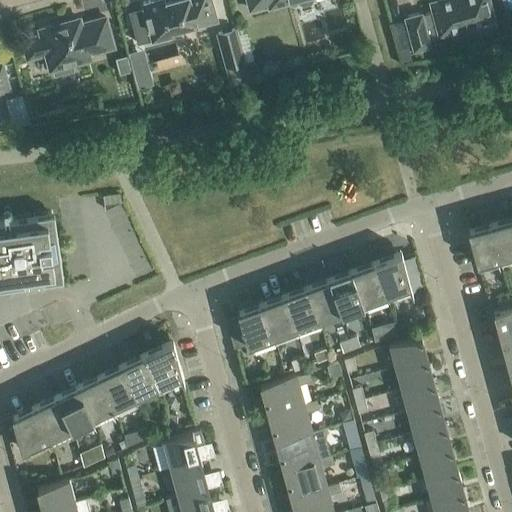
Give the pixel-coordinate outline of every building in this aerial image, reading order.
[(144,5),(128,9),(137,42),(152,37),(174,32),(173,28),(182,26),(183,27),(216,18),(210,0),(148,0),(143,2),(144,5)] [(405,16),(414,47),(429,43),(427,35),(439,32),(439,33),(494,18),(489,0),(430,0),(433,9),(421,12),(405,16)] [(105,16),(81,22),(79,17),(68,20),(39,28),(41,33),(22,38),(27,57),(46,52),(50,68),(91,57),(89,52),(113,45),(105,16)] [(235,28),(218,32),(227,64),(243,59),(235,28)] [(127,54),(115,57),(119,72),(131,69),(127,54)] [(0,88),(8,86),(2,65),(0,65),(0,88)] [(8,105),(12,123),(30,122),(25,100),(8,105)] [(0,284),(63,276),(54,210),(0,217),(0,284)] [(511,250),(511,213),(491,219),(501,253),(511,250)] [(501,253),(491,219),(468,226),(468,225),(467,226),(476,260),(501,253)] [(412,290),(402,253),(401,247),(373,257),(386,290),(408,282),(411,290),(412,290)] [(386,290),(373,257),(351,266),(363,299),(386,290)] [(363,299),(351,266),(328,274),(341,307),(363,299)] [(341,307),(328,274),(306,282),(318,315),(341,307)] [(318,315),(306,282),(283,291),(296,324),(318,315)] [(296,324),(283,291),(261,299),(273,332),(296,324)] [(511,300),(511,297),(496,301),(498,308),(493,309),(496,322),(498,321),(503,336),(500,337),(501,337),(511,334),(511,300)] [(273,332),(261,299),(239,307),(238,307),(237,307),(238,313),(226,318),(234,346),(235,346),(273,332)] [(427,355),(421,333),(389,341),(395,363),(427,355)] [(511,364),(511,334),(501,337),(504,350),(506,349),(510,364),(508,365),(511,364)] [(174,341),(145,355),(157,382),(161,389),(171,384),(183,379),(184,379),(174,343),(174,341)] [(142,350),(121,360),(136,392),(157,382),(145,355),(142,350)] [(344,357),(347,369),(356,367),(353,354),(344,357)] [(433,377),(427,355),(395,363),(401,385),(433,377)] [(121,360),(99,370),(114,402),(136,392),(121,360)] [(99,370),(77,381),(93,413),(114,402),(99,370)] [(296,372),(260,382),(268,410),(304,401),(299,382),(311,378),(309,370),(296,373),(296,372)] [(439,399),(433,377),(401,385),(407,407),(439,399)] [(77,381),(56,391),(71,423),(93,413),(77,381)] [(352,386),(355,399),(364,396),(361,384),(352,386)] [(56,391),(34,401),(49,433),(71,423),(56,391)] [(384,391),(364,396),(355,399),(358,411),(388,403),(384,391)] [(316,397),(304,401),(268,410),(275,438),(311,428),(306,409),(318,406),(316,397)] [(445,421),(439,399),(407,407),(413,429),(445,421)] [(11,412),(2,414),(9,439),(18,436),(21,447),(22,446),(26,453),(32,451),(32,453),(46,446),(46,444),(53,441),(49,433),(34,401),(13,412),(11,412)] [(177,413),(167,411),(170,427),(177,426),(177,413)] [(451,443),(445,421),(413,429),(419,451),(451,443)] [(147,425),(124,431),(127,443),(149,434),(147,425)] [(324,425),(311,428),(275,438),(283,465),(319,456),(314,437),(326,434),(324,425)] [(195,457),(191,445),(204,441),(200,426),(163,436),(170,465),(206,455),(206,454),(195,457)] [(364,430),(367,443),(376,440),(373,428),(364,430)] [(379,452),(376,440),(367,443),(370,455),(379,452)] [(457,465),(451,443),(419,451),(425,473),(457,465)] [(91,461),(89,450),(81,454),(83,464),(91,461)] [(138,474),(134,460),(132,451),(124,453),(127,462),(125,462),(129,476),(138,474)] [(331,452),(319,456),(283,465),(290,493),(326,483),(321,464),(333,461),(331,452)] [(207,456),(206,455),(170,465),(178,492),(214,483),(214,482),(202,485),(198,471),(203,470),(200,457),(207,456)] [(121,468),(118,456),(109,459),(112,470),(121,468)] [(463,487),(457,465),(425,473),(431,495),(463,487)] [(388,484),(385,472),(376,474),(379,487),(388,484)] [(146,502),(142,487),(138,474),(129,476),(137,504),(146,502)] [(68,476),(37,484),(43,506),(74,498),(68,476)] [(339,480),(326,483),(290,493),(295,511),(328,511),(334,511),(329,492),(341,489),(339,480)] [(214,483),(178,492),(183,511),(215,511),(221,510),(212,511),(209,511),(206,499),(211,498),(207,485),(214,483)] [(391,496),(388,484),(379,487),(382,499),(391,496)] [(456,511),(469,509),(463,487),(431,495),(435,511),(456,511)] [(131,506),(128,495),(119,497),(122,509),(131,506)] [(78,511),(74,498),(43,506),(44,511),(78,511)]
